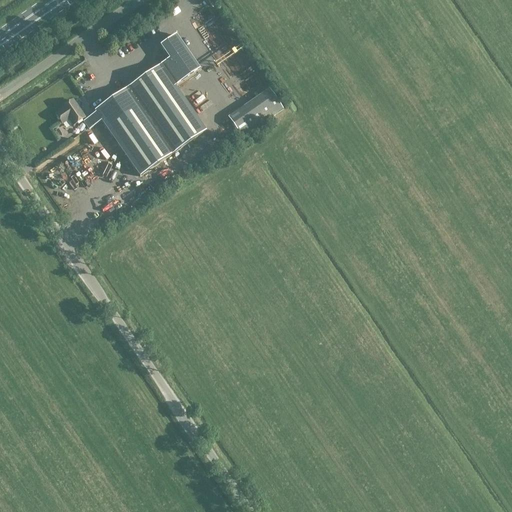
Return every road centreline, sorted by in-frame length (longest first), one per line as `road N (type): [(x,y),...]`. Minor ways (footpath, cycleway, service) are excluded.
road 1 (unclassified): [(249,511),(0,146)]
road 2 (unclassified): [(0,96),(139,0)]
